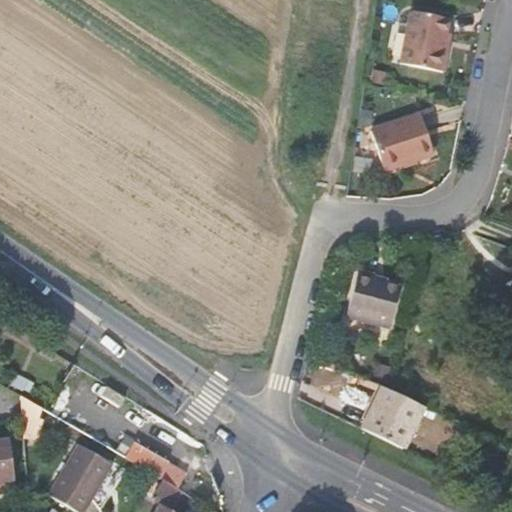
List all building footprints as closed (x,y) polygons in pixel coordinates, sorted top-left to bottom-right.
[(449,19),(410,11),(400,64),(442,73),(447,49),(443,49),(449,19)] [(370,131),(383,171),(433,155),(420,115),(370,131)] [(389,328),(400,287),(373,280),(374,275),(357,271),(345,317),(389,328)] [(387,390),(382,387),(361,430),(402,450),(423,407),(387,390)] [(37,424),(43,410),(21,397),(22,418),(37,424)] [(0,440),(0,483),(13,481),(8,439),(0,440)] [(83,511),(111,465),(77,444),(48,495),(76,511),(83,511)] [(150,474),(159,459),(133,444),(124,458),(150,474)] [(159,459),(150,474),(162,480),(177,490),(185,475),(159,459)] [(177,490),(162,480),(150,499),(159,506),(155,511),(169,511),(181,492),(177,490)]
